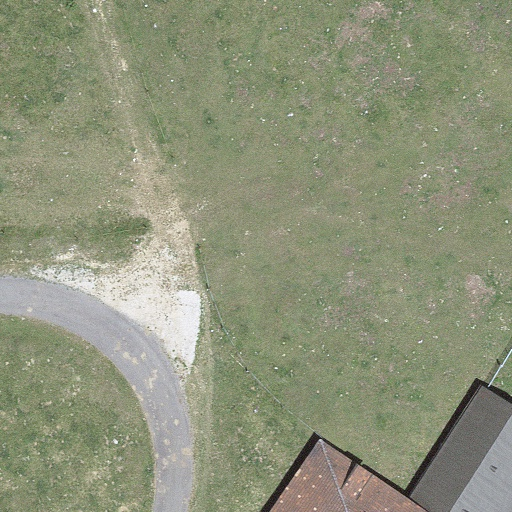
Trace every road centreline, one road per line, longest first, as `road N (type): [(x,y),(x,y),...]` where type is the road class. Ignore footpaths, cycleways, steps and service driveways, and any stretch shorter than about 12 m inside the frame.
road 1 (track): [(128,349),(155,307),(118,0)]
road 2 (track): [(0,294),(75,312),(107,329),(147,369),(173,434),(170,511)]
